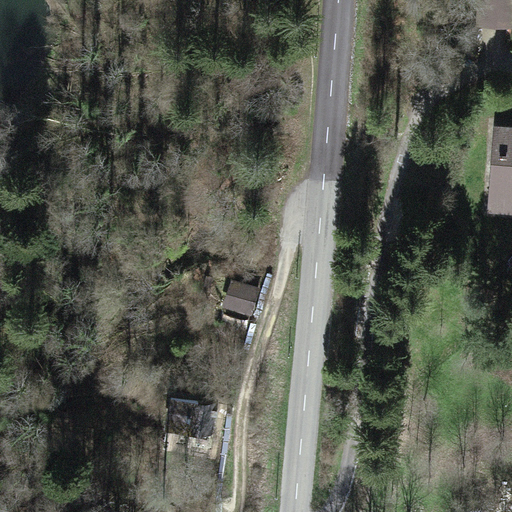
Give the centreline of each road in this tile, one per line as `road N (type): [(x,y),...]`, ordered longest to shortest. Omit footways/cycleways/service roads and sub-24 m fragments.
road 1 (secondary): [(340,0),(294,511)]
road 2 (track): [(237,511),(261,340),(290,241),(321,211)]
